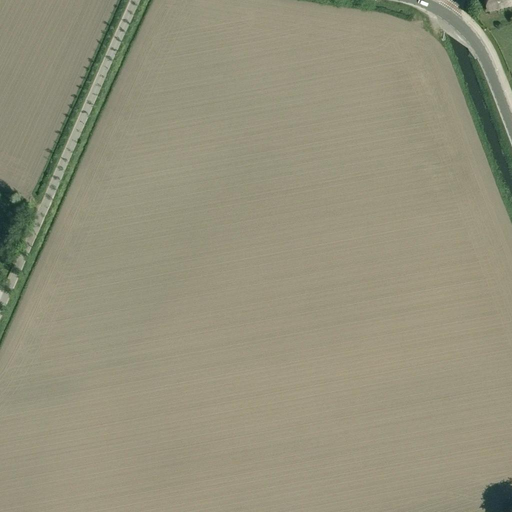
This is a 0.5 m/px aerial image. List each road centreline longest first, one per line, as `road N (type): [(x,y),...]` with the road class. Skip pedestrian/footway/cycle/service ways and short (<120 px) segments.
road 1 (unclassified): [(0,309),(137,0)]
road 2 (secondary): [(511,128),(479,46),(449,15)]
